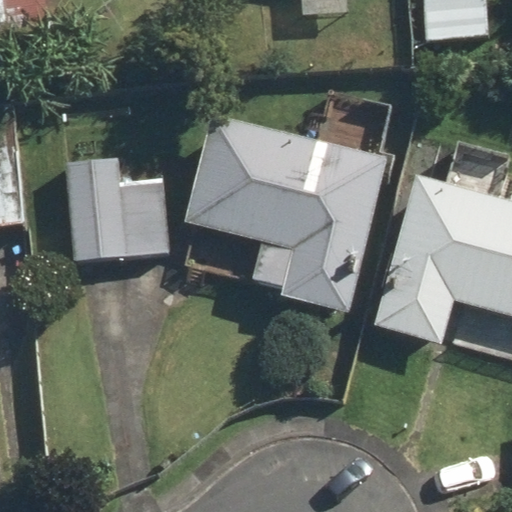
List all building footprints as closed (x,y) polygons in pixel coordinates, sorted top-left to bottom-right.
[(54,0),(0,0),(0,48),(59,42),(54,0)] [(359,14),(358,0),(310,0),(311,15),(359,14)] [(499,0),(428,0),(432,40),(502,34),(499,0)] [(199,223),(275,242),(263,287),(353,310),(364,265),(379,269),(407,158),(228,112),(199,223)] [(21,124),(0,127),(0,229),(40,222),(21,124)] [(171,182),(131,186),(128,158),(71,164),(81,261),(111,258),(178,251),(171,182)] [(511,196),(427,174),(400,283),(388,327),(455,344),(466,300),(511,311),(511,196)]
